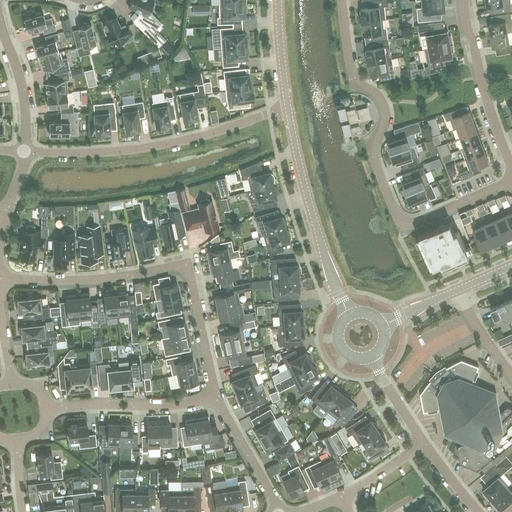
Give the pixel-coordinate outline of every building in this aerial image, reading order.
[(130,0),(128,7),(140,12),(139,16),(133,21),(144,32),(151,25),(155,29),(162,23),(151,12),(148,15),(154,0),(130,0)] [(388,0),(370,0),(371,0),(372,7),(361,9),(362,21),(381,19),(381,20),(384,19),(386,19),(384,6),(389,5),(388,0)] [(447,5),(446,0),(423,0),(424,7),(417,8),(418,22),(432,20),(431,12),(445,11),(445,5),(447,5)] [(511,10),(510,0),(486,0),(487,6),(493,5),(494,13),(511,10)] [(247,12),(247,4),(219,5),(219,17),(217,17),(217,24),(233,24),(232,17),(244,17),(244,12),(247,12)] [(209,5),(192,5),(193,13),(209,13),(209,5)] [(54,23),(53,23),(51,17),(45,19),(43,13),(41,14),(40,12),(35,13),(36,15),(23,19),(27,31),(42,27),(44,33),(56,29),(54,23)] [(495,15),(496,23),(489,24),(491,35),(508,33),(507,32),(511,31),(511,18),(511,13),(495,15)] [(112,45),(125,39),(126,41),(133,38),(126,22),(119,25),(116,16),(103,22),(106,31),(105,31),(112,45)] [(384,19),(381,20),(381,19),(362,21),(364,34),(375,33),(375,40),(388,38),(387,28),(385,28),(384,19)] [(427,35),(429,47),(450,44),(450,42),(452,42),(451,36),(449,36),(448,31),(435,33),(434,30),(435,29),(435,22),(419,25),(419,31),(426,31),(427,35)] [(79,55),(79,56),(90,53),(88,46),(96,44),(95,41),(97,41),(95,36),(94,36),(91,24),(78,27),(81,38),(75,40),(77,47),(79,55)] [(151,25),(144,32),(155,43),(162,36),(155,29),(151,25)] [(220,28),(212,28),(212,35),(213,48),(221,47),(249,45),(248,37),(246,37),(245,32),(242,33),(233,33),(233,27),(220,28)] [(508,33),(491,35),(493,47),(507,44),(508,53),(511,51),(511,31),(507,32),(508,33)] [(35,46),(39,58),(40,58),(59,52),(55,41),(59,39),(57,33),(45,36),(47,43),(35,46)] [(366,50),(368,62),(387,59),(387,58),(392,58),(388,38),(375,40),(377,47),(366,50)] [(169,55),(173,51),(165,42),(161,46),(169,55)] [(177,52),(174,56),(174,60),(191,57),(183,44),(179,49),(177,52)] [(450,44),(429,47),(425,48),(427,61),(428,61),(429,66),(426,67),(427,74),(443,70),(441,63),(440,63),(439,59),(452,57),(452,52),(454,52),(452,45),(451,46),(450,44)] [(221,47),(213,48),(214,60),(222,59),(222,60),(223,67),(235,66),(235,59),(247,58),(247,54),(249,53),(249,45),(221,47)] [(77,47),(70,49),(72,57),(79,55),(77,47)] [(141,64),(161,56),(158,49),(138,57),(141,64)] [(55,74),(68,71),(71,70),(67,57),(62,59),(60,51),(59,52),(40,58),(43,69),(54,66),(55,74)] [(392,58),(387,58),(387,59),(368,62),(371,75),(381,73),(383,80),(395,78),(392,58)] [(416,61),(410,62),(414,77),(420,76),(425,74),(424,69),(419,70),(416,61)] [(403,73),(403,78),(412,76),(410,68),(405,69),(403,73)] [(73,72),(74,77),(84,75),(83,69),(73,72)] [(223,71),(225,90),(253,86),(252,79),(249,79),(249,74),(237,75),(236,69),(223,71)] [(67,91),(67,92),(68,92),(67,80),(70,79),(68,71),(55,74),(57,81),(46,82),(47,94),(67,91)] [(96,84),(94,78),(86,80),(87,86),(96,84)] [(198,90),(195,91),(196,97),(205,95),(203,83),(197,84),(198,90)] [(254,99),(253,86),(225,90),(228,109),(241,108),(240,101),(254,99)] [(153,98),(165,96),(163,88),(151,91),(153,98)] [(61,113),(74,112),(73,103),(69,104),(67,92),(67,91),(47,94),(46,94),(48,107),(60,105),(61,113)] [(86,107),(82,91),(71,93),(74,109),(86,107)] [(192,120),(192,119),(198,118),(193,91),(179,94),(184,121),(192,120)] [(167,110),(174,109),(172,96),(165,97),(165,100),(152,102),(156,127),(164,126),(164,125),(170,124),(167,110)] [(335,105),(339,121),(357,116),(353,101),(350,102),(349,97),(340,99),(341,104),(335,105)] [(144,113),(142,101),(122,104),(126,132),(134,130),(140,129),(137,115),(144,113)] [(368,102),(357,105),(360,117),(371,115),(368,102)] [(114,104),(107,105),(107,107),(93,108),(96,134),(104,133),(110,132),(108,117),(115,117),(114,104)] [(456,128),(473,121),(470,111),(460,115),(458,109),(444,114),(446,120),(450,119),(454,129),(456,128)] [(77,111),(74,112),(61,113),(61,122),(49,122),(49,135),(61,135),(61,136),(66,136),(66,135),(69,135),(69,134),(77,134),(77,111)] [(361,131),(357,116),(339,121),(345,143),(351,141),(350,139),(359,136),(358,131),(361,131)] [(459,138),(477,132),(473,121),(456,128),(459,138)] [(419,129),(416,122),(405,126),(407,133),(419,129)] [(465,147),(481,142),(477,132),(459,138),(463,149),(465,148),(465,147)] [(410,146),(406,135),(406,134),(389,140),(392,152),(410,146)] [(442,142),(439,134),(432,136),(435,145),(442,142)] [(433,141),(426,144),(430,157),(437,155),(433,141)] [(464,159),(485,152),(481,142),(465,147),(465,148),(463,149),(461,149),(464,159)] [(442,156),(449,153),(451,153),(447,143),(439,146),(442,156)] [(414,158),(410,146),(392,152),(396,164),(407,160),(409,166),(420,162),(418,156),(414,158)] [(464,159),(468,170),(471,169),(488,162),(485,152),(464,159)] [(451,159),(449,153),(442,156),(444,161),(451,159)] [(439,160),(425,166),(427,172),(436,169),(437,174),(444,171),(439,160)] [(452,179),(459,177),(455,161),(449,162),(452,179)] [(270,171),(259,174),(258,168),(253,169),(251,165),(240,169),(242,179),(247,178),(250,190),(273,184),(273,182),(274,180),(274,178),(273,176),(272,175),(271,173),(270,173),(270,171)] [(430,183),(423,167),(411,172),(413,177),(403,182),(408,193),(430,183)] [(468,170),(459,173),(462,180),(473,175),(471,169),(468,170)] [(449,180),(443,183),(448,194),(453,191),(449,180)] [(436,196),(430,183),(408,193),(413,204),(429,197),(430,199),(436,196)] [(274,186),(273,184),(250,190),(245,191),(247,197),(250,199),(253,211),(268,207),(266,200),(276,198),(276,195),(277,195),(277,193),(277,191),(277,189),(276,188),(274,186)] [(188,208),(183,188),(176,190),(181,209),(188,208)] [(506,194),(499,197),(501,202),(508,199),(506,194)] [(218,228),(211,200),(209,201),(209,199),(206,198),(201,199),(200,201),(200,203),(198,204),(199,208),(181,212),(186,230),(200,226),(200,225),(203,224),(205,231),(218,228)] [(494,198),(487,201),(490,206),(497,203),(494,198)] [(122,201),(108,202),(109,210),(124,208),(122,201)] [(169,217),(159,219),(160,222),(160,224),(165,244),(179,241),(178,235),(184,234),(181,222),(179,210),(177,202),(171,203),(169,203),(171,211),(168,212),(169,217)] [(483,203),(476,206),(479,211),(485,208),(483,203)] [(153,217),(150,204),(144,205),(147,219),(153,217)] [(55,214),(66,213),(67,224),(73,224),(72,205),(54,206),(55,214)] [(472,208),(465,211),(468,216),(474,213),(472,208)] [(263,235),(267,234),(285,228),(285,226),(286,224),(286,222),(285,220),(284,219),(283,217),(282,218),(281,215),(271,219),(269,212),(254,217),(260,236),(263,235)] [(496,220),(504,237),(511,233),(511,225),(507,215),(496,220)] [(485,225),(493,242),(504,237),(496,220),(485,225)] [(429,262),(430,261),(433,267),(434,266),(434,267),(442,263),(444,268),(470,257),(458,230),(455,232),(451,222),(418,236),(429,262)] [(22,240),(20,240),(19,247),(23,249),(20,255),(33,260),(34,258),(36,259),(37,254),(36,253),(37,250),(44,251),(45,238),(41,237),(40,231),(35,231),(34,225),(26,226),(26,232),(24,232),(24,240),(22,240)] [(97,260),(96,255),(102,254),(99,225),(91,226),(92,234),(79,236),(82,262),(97,260)] [(493,242),(485,225),(474,230),(481,247),(493,242)] [(124,250),(130,249),(127,227),(112,229),(113,237),(107,238),(110,259),(125,257),(124,250)] [(151,254),(153,252),(151,243),(158,242),(155,227),(148,229),(148,227),(133,230),(138,255),(144,254),(147,255),(151,254)] [(286,230),(285,228),(267,234),(263,235),(269,255),(281,251),(279,245),(290,241),(289,239),(290,237),(290,235),(289,233),(288,231),(287,230),(286,230)] [(68,257),(74,257),(74,234),(61,234),(61,239),(53,239),(54,262),(68,262),(68,257)] [(238,249),(233,250),(231,240),(219,243),(221,249),(206,252),(208,263),(211,263),(231,258),(240,257),(238,249)] [(217,273),(219,281),(239,277),(237,269),(233,269),(231,258),(211,263),(208,263),(211,275),(217,273)] [(279,271),(280,279),(298,278),(298,276),(299,276),(300,274),(300,272),(300,270),(300,268),(298,266),(297,264),(286,265),(286,258),(271,259),(272,272),(279,271)] [(299,280),(298,278),(280,279),(280,287),(273,288),(274,300),(289,299),(289,292),(299,291),(299,289),(300,289),(301,287),(301,285),(301,283),(301,281),(299,280)] [(162,298),(180,295),(177,283),(160,287),(160,282),(153,284),(156,300),(162,299),(162,298)] [(240,303),(238,292),(251,289),(249,282),(233,285),(235,292),(215,296),(218,308),(240,303)] [(116,295),(118,317),(129,316),(130,322),(138,321),(136,303),(129,304),(127,291),(117,293),(117,294),(116,295)] [(80,319),(80,321),(92,320),(92,327),(100,326),(100,323),(98,307),(91,307),(89,293),(79,294),(79,297),(78,298),(80,319)] [(118,317),(116,295),(114,295),(114,293),(104,294),(105,306),(98,307),(100,323),(107,322),(107,318),(118,317)] [(66,296),(66,299),(68,311),(60,312),(62,326),(69,325),(69,320),(80,319),(78,298),(77,298),(77,295),(66,296)] [(182,306),(180,295),(162,298),(162,299),(156,300),(160,317),(172,315),(170,309),(182,306)] [(16,307),(18,307),(19,313),(34,311),(35,318),(50,316),(49,304),(43,304),(42,297),(34,298),(34,297),(27,297),(27,298),(17,300),(18,300),(15,301),(16,307)] [(508,318),(511,316),(511,299),(502,303),(508,318)] [(242,322),(245,321),(241,302),(240,303),(218,308),(220,319),(230,317),(232,324),(242,322)] [(508,318),(502,303),(491,308),(495,316),(494,317),(497,323),(508,318)] [(280,326),(284,325),(303,323),(303,321),(304,321),(305,320),(305,318),(305,316),(304,314),(303,312),(302,312),(302,310),(291,311),(291,304),(278,305),(280,326)] [(163,338),(188,333),(185,321),(173,323),(172,318),(157,321),(159,327),(161,326),(163,338)] [(138,321),(130,322),(131,330),(138,329),(138,321)] [(221,333),(223,345),(241,341),(240,336),(245,335),(242,322),(232,324),(230,324),(231,331),(221,333)] [(52,331),(46,331),(45,324),(37,324),(37,323),(31,324),(31,325),(21,326),(21,327),(19,327),(20,333),(22,333),(23,339),(26,339),(26,345),(52,342),(56,342),(57,342),(56,332),(52,332),(52,331)] [(303,325),(303,323),(284,325),(280,326),(277,326),(279,346),(294,345),(293,338),(304,337),(304,335),(305,335),(306,333),(306,331),(306,329),(305,327),(304,325),(303,325)] [(148,326),(138,328),(140,339),(150,337),(148,326)] [(504,336),(501,329),(494,332),(497,339),(504,336)] [(180,352),(178,347),(190,344),(188,333),(163,338),(161,338),(165,356),(180,352)] [(510,334),(498,339),(497,340),(501,345),(511,340),(511,333),(510,334)] [(243,340),(241,341),(223,345),(226,356),(236,354),(238,365),(253,362),(251,355),(247,356),(243,340)] [(27,365),(27,366),(37,365),(37,366),(43,365),(43,364),(51,363),(51,355),(53,355),(53,349),(52,344),(40,345),(41,351),(26,353),(26,359),(24,359),(25,365),(27,365)] [(64,357),(76,356),(75,349),(70,350),(64,357)] [(281,357),(291,375),(312,364),(311,363),(311,362),(312,360),(311,358),(310,356),(309,355),(307,354),(305,352),(296,357),(293,351),(281,357)] [(167,365),(170,364),(172,375),(176,374),(196,370),(193,359),(181,361),(180,355),(165,358),(167,365)] [(73,392),(79,392),(77,365),(70,366),(70,362),(64,363),(64,357),(57,364),(59,377),(65,376),(66,391),(73,390),(73,392)] [(488,470),(507,455),(511,450),(511,407),(508,406),(503,410),(499,411),(496,392),(472,383),(479,366),(462,359),(447,367),(448,368),(432,382),(430,380),(420,393),(424,412),(442,409),(446,433),(464,439),(462,443),(457,447),(460,463),(478,470),(481,468),(485,472),(488,470)] [(127,369),(119,369),(121,388),(125,387),(125,390),(133,389),(133,380),(135,377),(141,376),(140,360),(129,361),(127,369)] [(89,364),(77,365),(79,392),(86,391),(86,389),(92,388),(91,373),(97,372),(95,361),(89,361),(89,364)] [(277,362),(271,365),(276,376),(282,374),(277,362)] [(118,388),(121,388),(119,369),(112,370),(109,363),(98,364),(99,381),(106,380),(109,382),(110,391),(118,390),(118,388)] [(235,391),(236,392),(254,386),(258,384),(254,372),(258,370),(256,364),(239,370),(242,376),(231,380),(232,383),(230,384),(233,391),(235,391)] [(308,381),(318,376),(317,374),(318,372),(317,370),(316,368),(315,367),(313,366),(312,364),(291,375),(295,383),(300,393),(311,388),(308,381)] [(196,370),(176,374),(178,386),(198,382),(196,370)] [(283,379),(274,383),(278,391),(295,383),(291,375),(283,379)] [(311,398),(327,411),(341,393),(340,391),(340,389),(338,387),(337,386),(335,385),(333,385),(332,386),(331,384),(324,393),(318,388),(311,398)] [(256,392),(254,386),(236,392),(237,394),(235,395),(238,404),(240,403),(241,405),(251,401),(253,407),(267,401),(263,390),(256,392)] [(277,391),(270,394),(273,401),(280,398),(277,391)] [(345,410),(352,401),(350,400),(351,399),(350,397),(349,396),(347,394),(345,394),(343,393),(343,394),(341,393),(327,411),(337,420),(336,421),(341,426),(343,424),(352,415),(345,410)] [(197,418),(201,443),(212,441),(214,448),(225,446),(224,440),(219,434),(218,434),(216,425),(210,426),(208,416),(197,418)] [(260,438),(261,440),(281,428),(275,417),(255,429),(256,431),(254,432),(258,440),(260,438)] [(201,443),(197,418),(185,420),(187,433),(181,434),(183,446),(201,443)] [(359,445),(363,442),(362,442),(378,431),(377,430),(378,429),(378,427),(377,425),(376,424),(374,422),(373,421),(372,422),(371,420),(361,426),(358,420),(345,428),(349,434),(351,433),(359,445)] [(88,435),(87,424),(68,426),(69,440),(78,439),(79,448),(96,446),(95,434),(88,435)] [(119,447),(119,444),(120,424),(108,424),(108,434),(102,434),(101,446),(119,447)] [(120,424),(119,444),(119,447),(131,447),(137,447),(137,435),(132,435),(132,424),(120,424)] [(171,424),(159,425),(160,442),(166,442),(166,447),(177,447),(177,434),(171,434),(171,424)] [(160,449),(160,442),(159,425),(147,425),(147,435),(141,436),(142,451),(148,451),(148,449),(160,449)] [(288,439),(281,428),(261,440),(262,442),(260,443),(264,451),(266,449),(267,451),(288,440),(288,439)] [(376,449),(386,443),(384,441),(385,440),(385,438),(384,436),(383,435),(382,433),(380,432),(379,433),(378,431),(362,442),(363,442),(367,448),(363,451),(369,461),(380,454),(376,449)] [(331,455),(336,452),(338,451),(329,436),(323,438),(331,455)] [(340,438),(333,442),(341,454),(347,450),(340,438)] [(283,457),(294,451),(289,442),(278,448),(283,457)] [(37,454),(39,473),(50,472),(50,479),(62,477),(61,460),(52,461),(51,452),(37,454)] [(320,460),(331,482),(342,477),(336,466),(342,463),(336,452),(320,460)] [(511,461),(507,455),(488,470),(496,479),(483,489),(485,491),(483,493),(489,500),(491,498),(492,499),(507,486),(499,476),(511,465),(511,461)] [(320,460),(304,468),(310,479),(315,476),(320,487),(331,482),(320,460)] [(291,496),(294,495),(295,497),(304,492),(299,481),(305,478),(298,465),(287,470),(291,477),(282,481),(286,491),(288,490),(291,496)] [(211,480),(222,478),(221,466),(210,467),(211,480)] [(110,467),(101,468),(102,476),(111,475),(110,467)] [(103,492),(111,492),(111,476),(103,476),(103,492)] [(226,485),(230,510),(243,508),(241,496),(248,495),(245,480),(238,481),(239,483),(226,485)] [(55,511),(54,496),(52,482),(37,483),(39,493),(47,492),(47,496),(47,499),(42,499),(43,511),(55,511)] [(217,511),(218,511),(230,510),(226,485),(213,487),(213,485),(206,486),(208,501),(215,500),(217,511)] [(181,489),(181,511),(194,511),(194,502),(201,502),(201,486),(193,486),(193,489),(181,489)] [(511,500),(511,491),(507,486),(492,499),(494,501),(492,503),(498,510),(500,508),(501,510),(511,500)] [(122,511),(135,511),(135,491),(135,488),(115,488),(115,501),(122,501),(122,511)] [(148,491),(135,491),(135,511),(148,511),(148,501),(155,501),(155,488),(148,488),(148,491)] [(181,511),(181,489),(161,490),(161,502),(168,502),(168,511),(181,511)] [(91,491),(72,494),(74,508),(81,507),(81,511),(93,511),(92,500),(91,491)] [(63,495),(54,496),(55,511),(67,511),(67,509),(74,508),(72,494),(63,495)] [(92,500),(93,511),(105,511),(104,499),(92,500)] [(418,510),(419,511),(434,511),(429,503),(428,504),(427,502),(421,506),(423,508),(418,510)]
